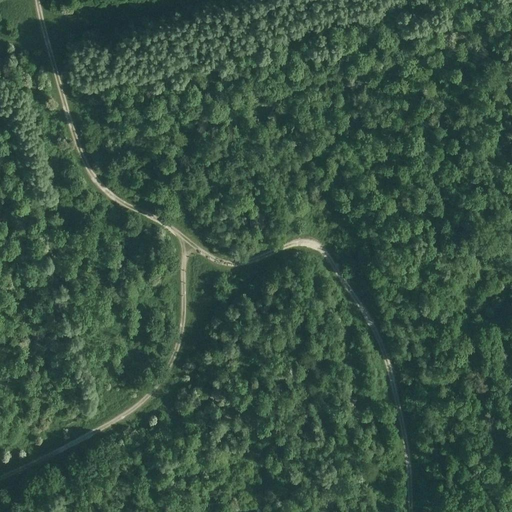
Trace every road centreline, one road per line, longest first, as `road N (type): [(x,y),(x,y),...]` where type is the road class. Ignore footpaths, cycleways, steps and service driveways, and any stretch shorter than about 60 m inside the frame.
road 1 (track): [(45,45),(97,188),(185,239),(180,328),(150,396),(0,481)]
road 2 (track): [(409,511),(406,449),(386,354),(325,255),(314,243),(295,242),(233,265),(185,239)]
